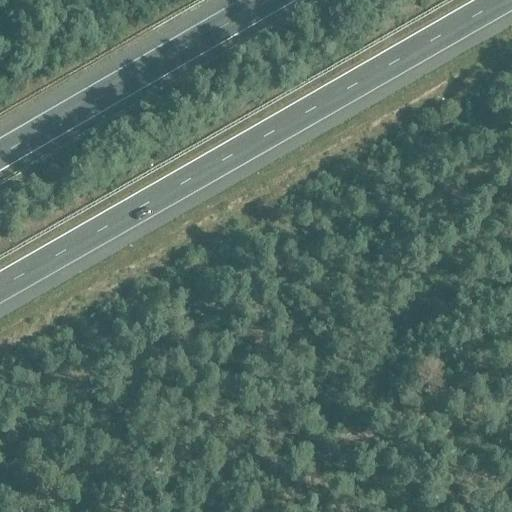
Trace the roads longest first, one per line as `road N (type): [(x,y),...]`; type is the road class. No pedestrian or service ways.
road 1 (motorway): [(0,290),(505,0)]
road 2 (motorway): [(268,0),(0,156)]
